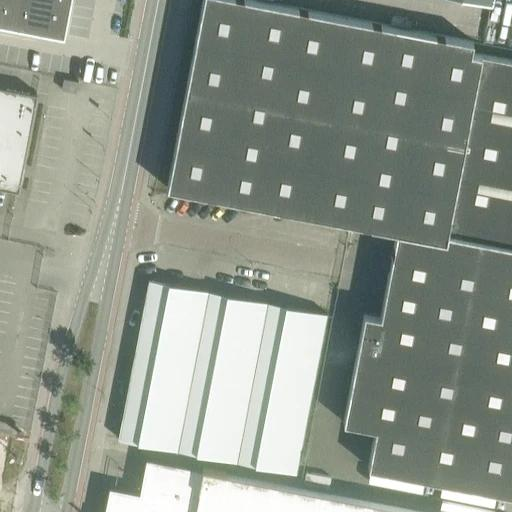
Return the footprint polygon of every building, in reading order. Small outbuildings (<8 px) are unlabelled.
[(0,0),(0,22),(63,35),(70,0),(0,0)] [(436,234),(472,51),(471,51),(473,40),(267,0),(202,0),(167,187),(344,219),(397,231),(435,238),(436,234)] [(511,58),(472,51),(436,234),(511,249),(511,58)] [(77,91),(79,80),(64,77),(61,88),(77,91)] [(0,185),(18,189),(37,92),(0,84),(0,185)] [(511,249),(436,234),(435,238),(397,231),(380,315),(363,312),(342,421),(375,427),(367,465),(511,493),(511,249)] [(232,459),(264,300),(150,278),(119,437),(232,459)] [(297,472),(327,312),(320,311),(321,308),(314,307),(314,309),(264,300),(232,459),(297,472)] [(429,511),(147,457),(141,491),(110,485),(104,511),(429,511)]
